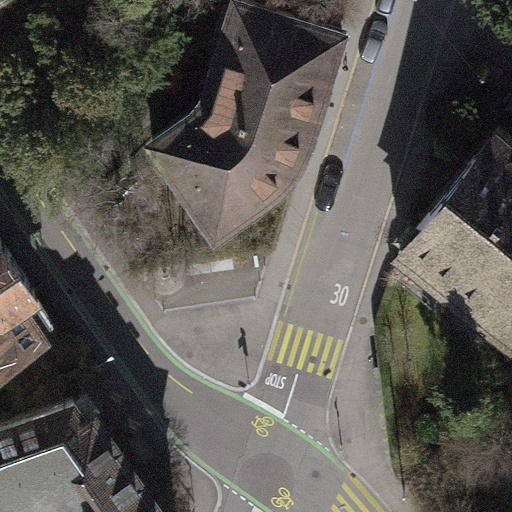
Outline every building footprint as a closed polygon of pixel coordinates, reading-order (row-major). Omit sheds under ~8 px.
[(218,52),(234,0),(147,0),(138,27),(218,52)] [(234,0),(218,52),(206,93),(149,136),(189,188),(203,207),(198,212),(214,232),(248,208),(248,203),(301,159),(324,84),(343,23),(321,16),(319,20),(254,0),(234,0)] [(511,138),(496,126),(400,242),(511,334),(511,332),(511,138)] [(0,360),(42,332),(19,297),(35,286),(0,234),(0,360)] [(0,419),(0,511),(160,511),(92,412),(88,415),(73,394),(0,419)]
